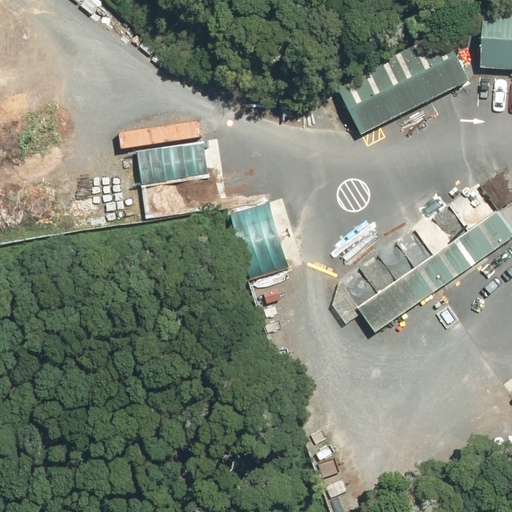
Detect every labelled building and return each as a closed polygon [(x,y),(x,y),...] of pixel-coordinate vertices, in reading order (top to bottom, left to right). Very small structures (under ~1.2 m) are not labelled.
[(511,0),(481,0),(477,71),(511,73),(511,0)] [(332,80),(359,137),(469,84),(442,28),(332,80)] [(175,149),(136,152),(139,188),(178,185),(175,149)] [(268,200),(228,212),(247,277),(288,265),(268,200)] [(511,229),(501,212),(355,310),(373,336),(511,242),(511,229)]
